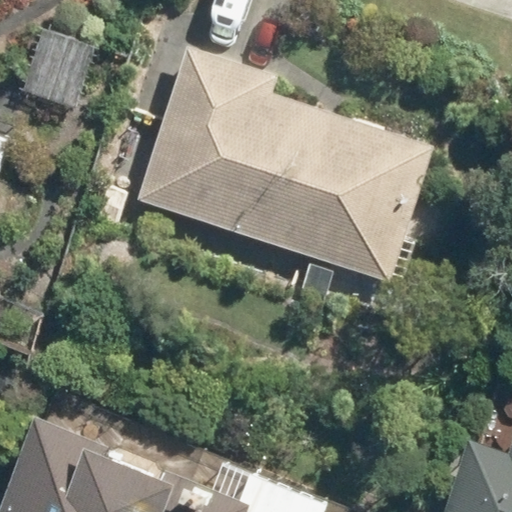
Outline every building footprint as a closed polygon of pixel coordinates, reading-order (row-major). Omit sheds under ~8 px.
[(119,38),(57,16),(32,87),(94,109),(119,38)] [(149,194),(399,275),(443,141),(279,88),(286,69),(199,41),(149,194)] [(0,136),(0,168),(1,169),(11,140),(0,136)] [(112,187),(103,217),(121,223),(131,193),(112,187)] [(318,263),(312,284),(332,290),(338,270),(318,263)] [(261,511),(255,509),(260,496),(51,411),(10,511),(261,511)] [(511,511),(511,443),(479,432),(451,511),(511,511)]
